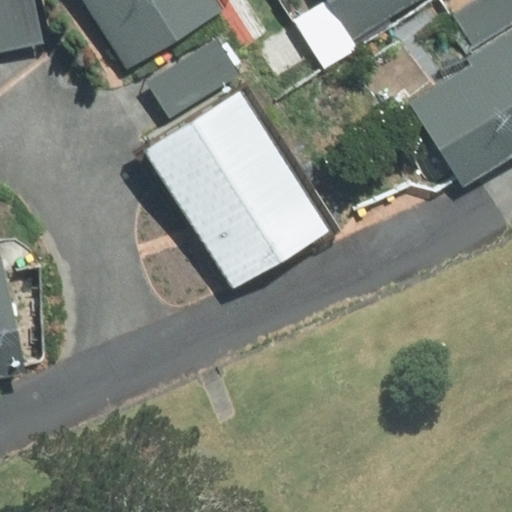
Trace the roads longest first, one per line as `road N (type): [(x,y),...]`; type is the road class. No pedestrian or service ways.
road 1 (residential): [(84,411),(384,258),(511,183)]
road 2 (residential): [(0,150),(38,144),(84,411)]
